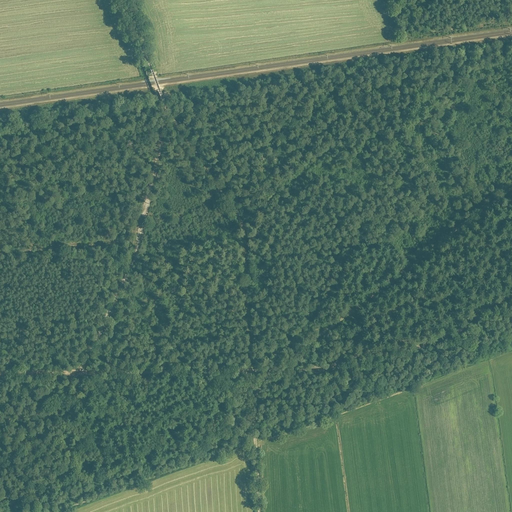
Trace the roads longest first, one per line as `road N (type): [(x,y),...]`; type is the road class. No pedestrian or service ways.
road 1 (track): [(511,187),(253,396)]
road 2 (track): [(159,90),(243,226),(251,369)]
road 3 (track): [(511,298),(490,305),(460,332),(408,347),(318,369),(251,369)]
road 4 (track): [(79,371),(131,266),(169,112)]
road 5 (track): [(251,369),(0,371)]
